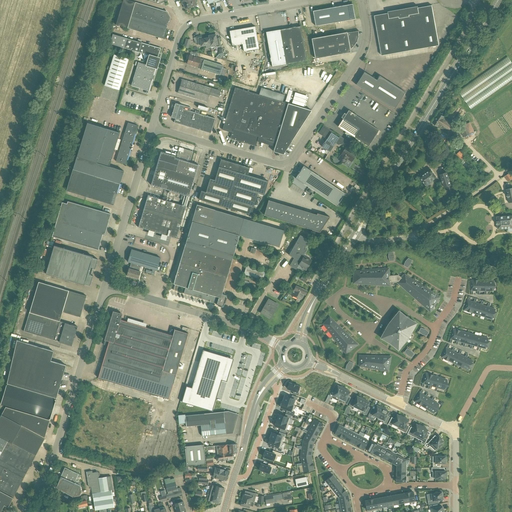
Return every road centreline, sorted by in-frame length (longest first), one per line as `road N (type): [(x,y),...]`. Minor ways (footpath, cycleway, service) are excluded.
road 1 (unclassified): [(361,0),(364,46),(290,161),(276,164),(151,128)]
road 2 (tertiary): [(357,233),(498,0)]
road 3 (tertiary): [(23,511),(51,464),(105,286)]
road 4 (unclassified): [(151,128),(189,23),(315,0)]
road 5 (residential): [(436,329),(394,302),(341,292),(340,313),(383,347)]
road 6 (unclassified): [(105,286),(151,128)]
road 7 (tertiary): [(245,328),(105,286)]
road 8 (unclassified): [(406,238),(511,168)]
